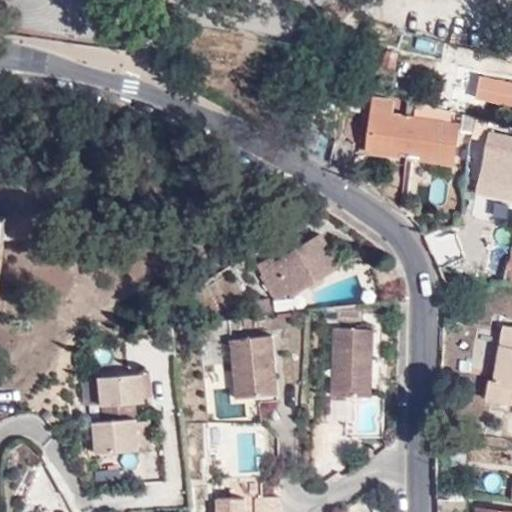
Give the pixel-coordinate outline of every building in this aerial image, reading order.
[(370,148),(407,154),(411,127),(415,127),(418,101),(409,99),(408,111),(394,109),(394,100),(374,98),(370,148)] [(419,128),(415,155),(452,160),(457,120),(425,115),(426,103),(418,101),(415,127),(419,128)] [(476,115),(462,112),(459,130),(473,132),(474,125),(476,115)] [(473,132),(472,135),(485,138),(486,128),(474,125),(473,132)] [(411,127),(407,154),(415,155),(419,128),(415,127),(411,127)] [(511,135),(491,131),(479,186),(496,189),(495,196),(511,198),(511,135)] [(337,137),(332,164),(349,173),(356,142),(337,137)] [(496,189),(479,186),(477,196),(495,200),(493,206),(511,209),(511,198),(495,196),(496,189)] [(305,244),(290,254),(278,261),(274,255),(260,264),(265,273),(263,275),(277,298),(290,289),(294,295),(342,265),(322,234),(305,244)] [(283,244),(290,254),(305,244),(299,234),(283,244)] [(401,280),(391,258),(357,272),(366,294),(401,280)] [(247,301),(248,316),(273,313),(271,298),(247,301)] [(511,324),(505,323),(495,380),(490,379),(487,398),(511,401),(511,324)] [(373,396),(374,329),(334,328),(333,396),(373,396)] [(262,402),(280,399),(274,334),(231,339),(238,397),(261,395),(262,402)] [(152,368),(145,368),(147,393),(154,392),(152,368)] [(82,379),(84,412),(99,411),(96,377),(82,379)] [(105,415),(139,412),(138,397),(104,400),(105,415)] [(140,417),(142,443),(155,442),(153,417),(140,417)] [(217,482),(217,511),(280,511),(281,495),(263,496),(263,481),(217,482)] [(465,511),(465,498),(438,498),(438,511),(465,511)]
